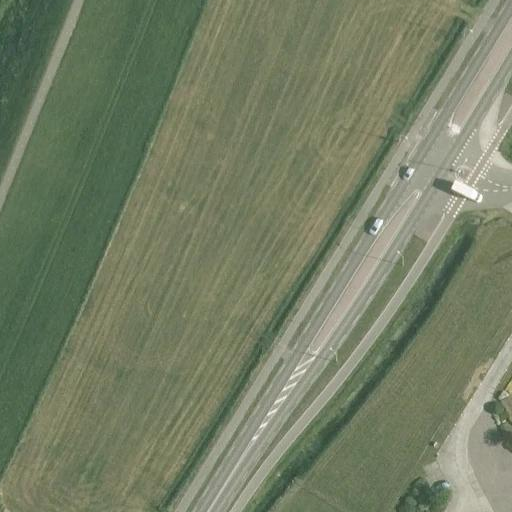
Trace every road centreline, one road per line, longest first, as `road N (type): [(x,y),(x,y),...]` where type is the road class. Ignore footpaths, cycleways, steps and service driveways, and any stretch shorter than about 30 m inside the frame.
road 1 (primary): [(207,511),(252,459),(446,171)]
road 2 (primary): [(422,157),(204,511)]
road 3 (primary): [(511,8),(422,157)]
road 4 (primary): [(446,171),(511,60)]
